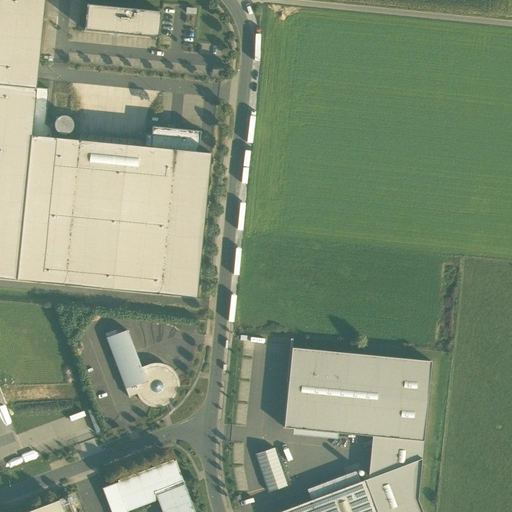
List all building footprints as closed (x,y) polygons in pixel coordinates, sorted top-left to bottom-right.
[(0,0),(0,278),(196,297),(210,153),(198,152),(150,147),(144,146),(142,146),(79,140),(51,137),(31,135),(36,88),(44,0),(0,0)] [(84,30),(158,38),(160,12),(87,4),(84,30)] [(49,89),(36,88),(31,135),(51,137),(52,124),(45,123),(49,89)] [(63,134),(68,133),(72,129),(73,124),(71,119),(67,116),(61,115),(57,118),(54,123),(54,128),(58,133),(63,134)] [(152,126),(151,134),(150,147),(198,152),(200,131),(152,126)] [(79,140),(142,146),(142,141),(80,134),(79,140)] [(128,397),(140,393),(149,389),(142,370),(127,330),(118,334),(116,329),(105,334),(128,397)] [(372,436),(384,437),(423,441),(431,361),(292,348),(291,348),(288,382),(283,427),(372,436)] [(149,368),(142,370),(149,389),(140,393),(141,397),(144,399),(145,401),(147,402),(151,403),(155,405),(158,404),(161,404),(166,402),(169,399),(172,395),(174,392),(174,387),(176,388),(176,383),(175,379),(172,374),(168,370),(164,368),(159,366),(154,366),(149,368)] [(372,436),(368,479),(381,474),(384,437),(372,436)] [(384,437),(381,474),(421,458),(423,441),(384,437)] [(368,479),(365,480),(376,511),(422,511),(417,499),(422,458),(421,458),(381,474),(368,479)] [(194,511),(175,461),(116,483),(127,511),(161,498),(163,503),(161,503),(165,511),(164,511),(194,511)] [(310,488),(315,499),(359,482),(355,471),(310,488)] [(315,499),(309,501),(312,511),(376,511),(365,480),(359,482),(315,499)] [(127,511),(116,483),(102,488),(108,506),(110,511),(127,511)] [(62,511),(58,500),(26,511),(62,511)] [(280,511),(312,511),(309,501),(280,511)]
